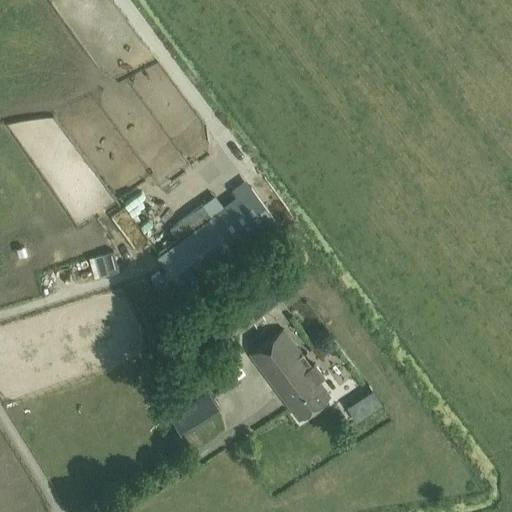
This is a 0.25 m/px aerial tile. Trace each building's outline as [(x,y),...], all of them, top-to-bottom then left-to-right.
[(186,296),(213,276),(280,227),(251,187),(183,236),(156,257),(186,296)] [(202,205),(170,229),(177,238),(209,215),(202,205)] [(113,251),(102,254),(108,274),(118,271),(113,251)] [(257,276),(206,314),(226,341),(277,302),(257,276)] [(283,329),(250,354),(298,419),(330,395),(318,380),(324,376),(314,364),(311,366),(283,329)] [(365,417),(386,403),(374,384),(353,397),(365,417)] [(199,396),(209,412),(218,406),(208,390),(199,396)] [(243,394),(224,402),(229,413),(248,405),(243,394)]
